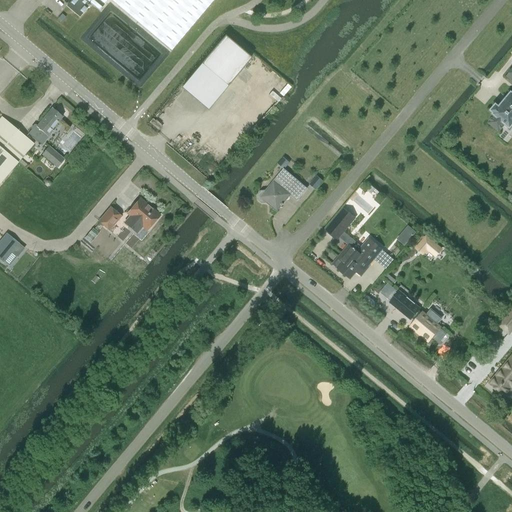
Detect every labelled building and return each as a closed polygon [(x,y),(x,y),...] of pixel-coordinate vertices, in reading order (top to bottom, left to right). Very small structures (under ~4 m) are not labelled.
[(88,4),(82,0),(69,0),(64,6),(65,6),(77,17),(88,4)] [(85,0),(98,11),(107,0),(110,0),(171,50),(213,0),(85,0)] [(251,58),(225,36),(182,86),(208,108),(251,58)] [(511,93),(511,92),(499,107),(495,104),(490,111),(493,113),(492,114),(494,115),(488,123),(499,132),(505,125),(509,128),(511,126),(511,69),(506,76),(511,80),(511,93)] [(36,141),(42,132),(48,137),(53,131),(51,130),(62,117),(51,108),(36,127),(35,126),(32,130),(31,129),(27,134),(36,141)] [(0,183),(18,162),(26,169),(29,166),(20,159),(34,144),(1,117),(0,118),(0,183)] [(56,168),(63,160),(48,147),(41,155),(56,168)] [(297,201),(307,189),(284,170),(266,191),(261,192),(258,195),(258,200),(262,203),(267,202),(277,211),(290,195),(297,201)] [(318,175),(310,183),(316,188),(324,180),(318,175)] [(147,230),(160,215),(140,198),(127,214),(130,216),(124,223),(133,230),(138,223),(147,230)] [(109,230),(121,216),(110,207),(98,221),(109,230)] [(360,219),(355,215),(336,238),(345,245),(358,229),(355,226),(360,219)] [(397,238),(406,245),(417,231),(408,224),(397,238)] [(91,242),(99,232),(93,228),(86,237),(91,242)] [(334,264),(351,279),(357,271),(360,273),(363,270),(365,272),(369,268),(368,267),(382,250),(369,239),(358,253),(349,245),(334,264)] [(411,320),(420,308),(405,296),(395,308),(411,320)] [(511,311),(500,326),(509,333),(511,329),(511,311)] [(430,339),(440,328),(422,314),(413,325),(430,339)] [(471,347),(483,333),(476,328),(469,337),(467,335),(463,340),(471,347)] [(511,386),(511,357),(490,384),(504,396),(511,386)]
